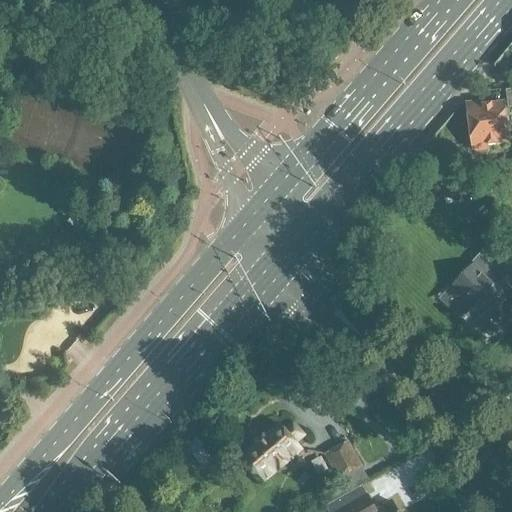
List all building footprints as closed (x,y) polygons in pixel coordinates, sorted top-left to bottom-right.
[(505,103),(468,108),(474,156),(490,154),(489,146),(510,143),(505,103)] [(444,175),(439,186),(445,189),(442,196),(458,202),(465,184),(444,175)] [(475,334),(490,318),(499,326),(511,311),(511,300),(497,287),(510,272),(486,250),(450,289),(461,300),(450,311),(475,334)] [(242,457),(248,463),(247,470),(252,476),(259,476),(265,483),(278,472),(283,472),(288,468),(289,462),(302,451),(295,444),(304,437),(294,425),(285,432),(279,425),(269,434),(262,433),(252,441),(252,449),(242,457)] [(186,448),(200,465),(211,456),(202,444),(207,440),(202,434),(186,448)] [(363,468),(349,443),(326,456),(340,481),(363,468)] [(362,488),(326,508),(328,511),(396,511),(391,503),(376,511),(367,495),(366,496),(362,488)]
